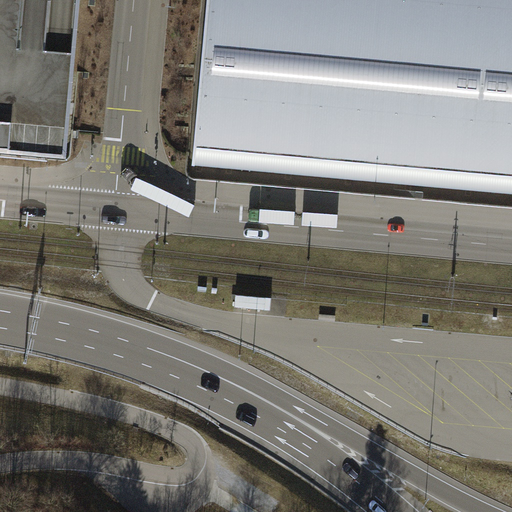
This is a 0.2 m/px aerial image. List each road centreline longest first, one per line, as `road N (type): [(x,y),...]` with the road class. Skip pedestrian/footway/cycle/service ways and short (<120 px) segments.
road 1 (track): [(0,464),(92,459),(168,478),(194,472),(199,448),(177,429),(133,415),(0,388)]
road 2 (unclassified): [(115,211),(511,246)]
road 3 (secondary): [(483,511),(267,390),(198,377)]
road 4 (secondary): [(392,511),(198,377)]
road 5 (unclassified): [(115,211),(135,0)]
road 6 (secondary): [(198,377),(118,346),(0,319)]
